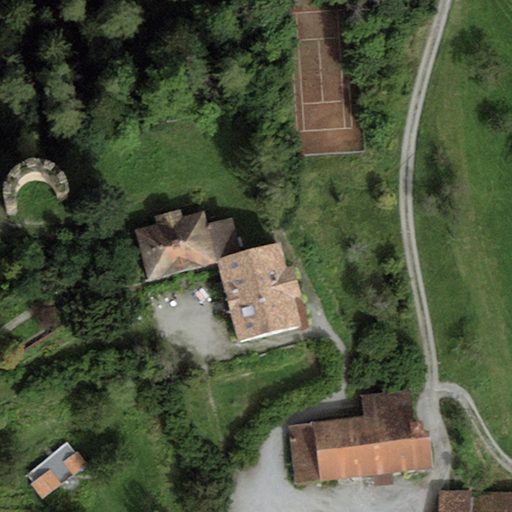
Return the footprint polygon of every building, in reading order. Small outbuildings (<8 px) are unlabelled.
[(0,181),(0,195),(5,207),(13,217),(24,224),(37,226),(50,224),(62,218),(70,208),(75,197),(76,185),(73,174),(66,164),(57,156),(46,152),(34,151),(23,154),(13,160),(5,169),(0,181)] [(155,223),(134,228),(148,280),(217,263),(216,258),(243,252),(234,217),(208,224),(205,212),(183,217),(181,208),(154,215),(155,223)] [(216,258),(217,263),(235,339),(301,323),(295,297),(301,296),(293,265),(288,266),(282,242),(243,252),(216,258)] [(365,416),(288,426),(295,485),(433,468),(429,431),(416,432),(411,390),(363,396),(365,416)] [(68,443),(26,476),(45,500),(87,467),(68,443)] [(511,511),(511,491),(440,491),(440,511),(511,511)]
